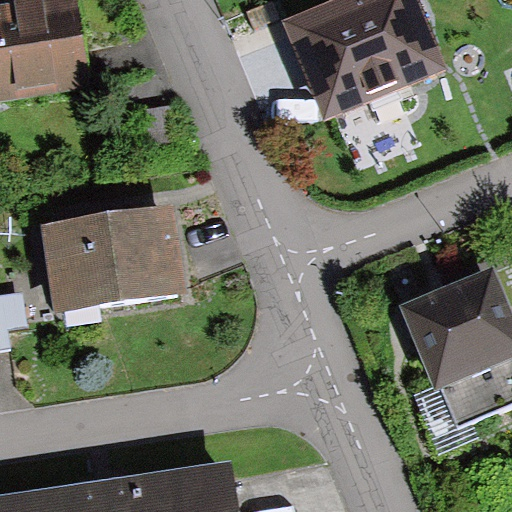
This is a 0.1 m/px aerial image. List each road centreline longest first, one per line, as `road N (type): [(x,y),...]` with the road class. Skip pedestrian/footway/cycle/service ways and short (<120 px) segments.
road 1 (residential): [(0,435),(334,380)]
road 2 (residential): [(177,0),(288,268)]
road 3 (residential): [(288,268),(511,177)]
road 4 (residential): [(334,380),(387,511)]
road 5 (residential): [(288,268),(334,380)]
